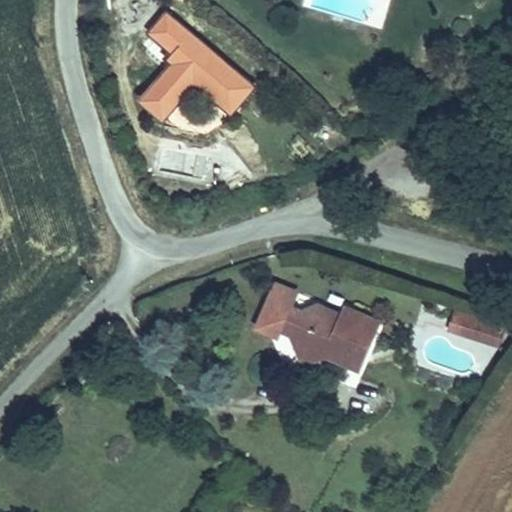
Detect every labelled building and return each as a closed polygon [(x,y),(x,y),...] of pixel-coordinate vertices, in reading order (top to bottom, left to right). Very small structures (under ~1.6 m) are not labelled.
[(236,103),(255,79),(169,12),(157,28),(179,45),(172,53),(178,58),(149,96),(171,112),(200,75),(236,103)] [(360,368),(380,322),(346,307),(342,315),(317,304),(301,311),(290,306),(281,327),(292,332),(300,352),(320,344),(329,348),(326,353),(360,368)] [(458,332),(464,313),(456,310),(450,330),(458,332)] [(498,345),(504,326),(464,313),(458,332),(498,345)] [(304,363),(326,353),(329,348),(320,344),(300,352),(304,363)]
